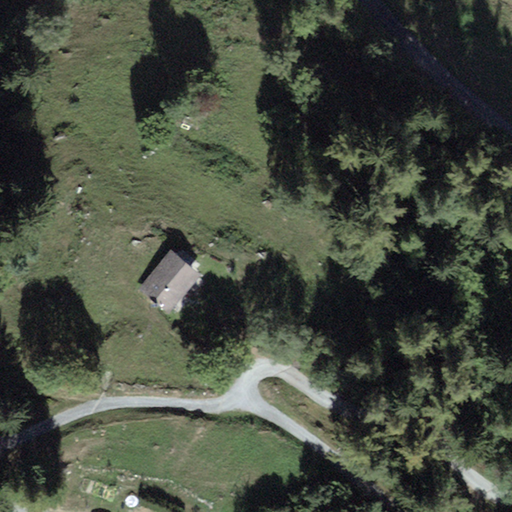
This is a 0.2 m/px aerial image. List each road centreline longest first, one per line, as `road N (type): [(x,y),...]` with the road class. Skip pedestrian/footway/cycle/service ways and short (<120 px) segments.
road 1 (track): [(395,511),(251,399),(252,371),(267,362),(511,493)]
road 2 (track): [(0,448),(94,402),(213,402),(249,382)]
road 3 (unclassified): [(369,0),(511,135)]
